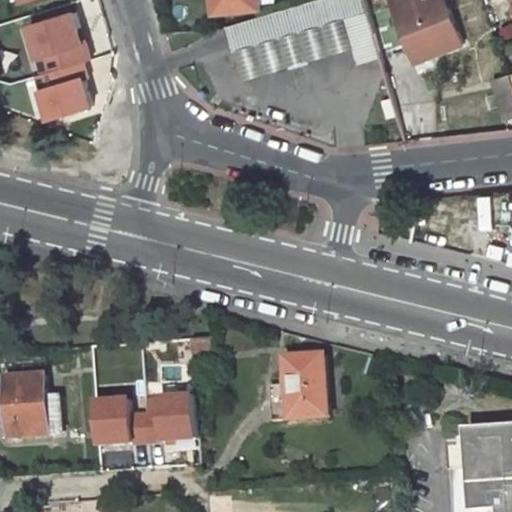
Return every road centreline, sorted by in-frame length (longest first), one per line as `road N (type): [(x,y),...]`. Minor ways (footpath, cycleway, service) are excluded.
road 1 (tertiary): [(347,286),(113,229)]
road 2 (residential): [(0,498),(200,485)]
road 3 (residential): [(161,129),(351,182)]
road 4 (tertiary): [(511,328),(347,286)]
road 5 (residential): [(351,182),(511,156)]
road 6 (residential): [(127,0),(161,129)]
